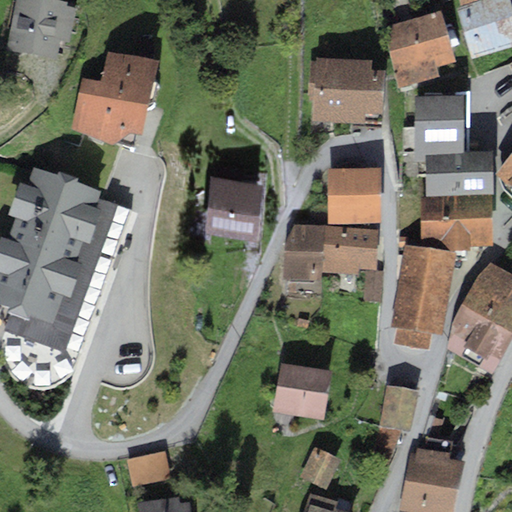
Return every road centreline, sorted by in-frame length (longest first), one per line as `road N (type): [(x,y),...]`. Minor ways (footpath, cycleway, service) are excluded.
road 1 (residential): [(431,371),(388,355),(384,170),(373,151),(350,144),(328,149),(315,163),(203,395),(176,428),(137,447),(82,452),(35,437),(0,403)]
road 2 (tertiary): [(511,349),(481,420),(461,511)]
road 3 (unclassified): [(511,229),(471,273),(431,371)]
road 4 (unclassified): [(380,511),(431,371)]
